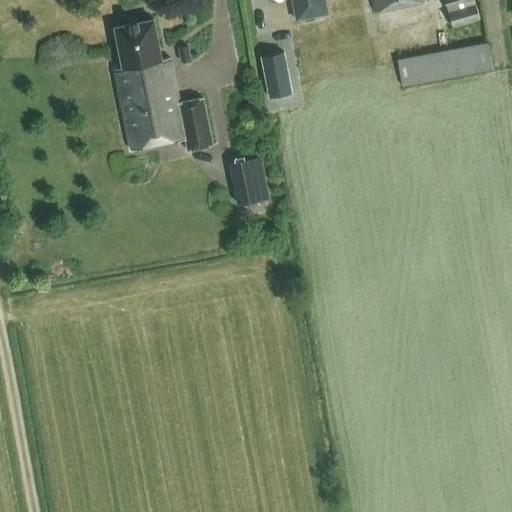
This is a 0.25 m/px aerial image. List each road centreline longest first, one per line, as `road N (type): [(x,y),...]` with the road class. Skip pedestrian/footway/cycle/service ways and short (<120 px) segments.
road 1 (track): [(282,109),(354,511)]
road 2 (track): [(32,511),(0,338)]
